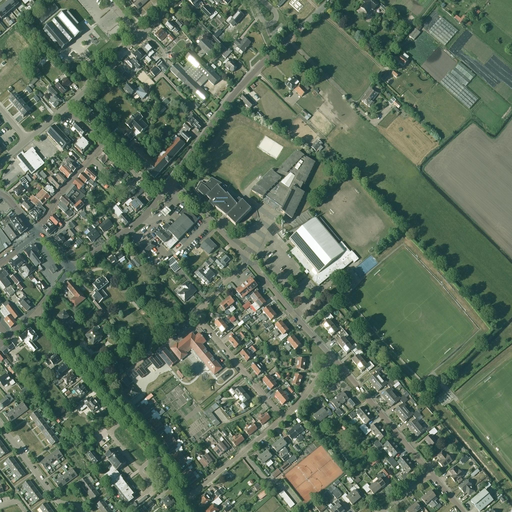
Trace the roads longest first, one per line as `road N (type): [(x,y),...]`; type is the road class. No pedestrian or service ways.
road 1 (residential): [(282,419),(196,315),(247,261)]
road 2 (tertiary): [(169,183),(210,123),(288,38)]
road 3 (residential): [(429,472),(331,357)]
road 4 (residential): [(389,105),(370,120),(288,38)]
road 5 (unclassified): [(124,416),(36,312)]
road 6 (tertiary): [(70,270),(144,218),(169,183)]
road 7 (residential): [(331,357),(247,261)]
road 8 (residential): [(183,499),(282,419)]
road 9 (residential): [(83,511),(58,502),(0,422)]
